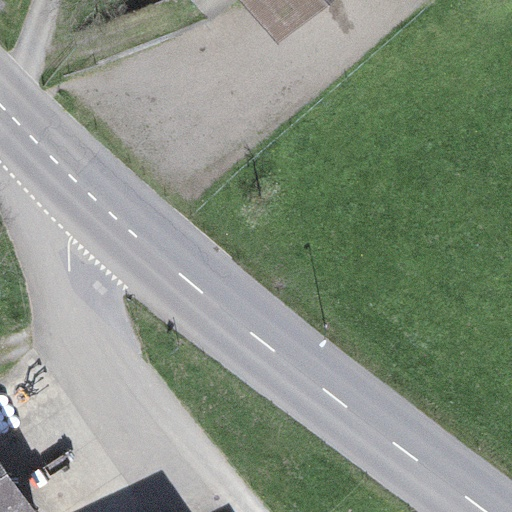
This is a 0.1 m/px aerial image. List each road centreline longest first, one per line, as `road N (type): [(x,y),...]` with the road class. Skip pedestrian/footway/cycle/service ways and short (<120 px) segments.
road 1 (secondary): [(0,107),(87,200),(487,511)]
road 2 (track): [(22,67),(165,21),(194,0)]
